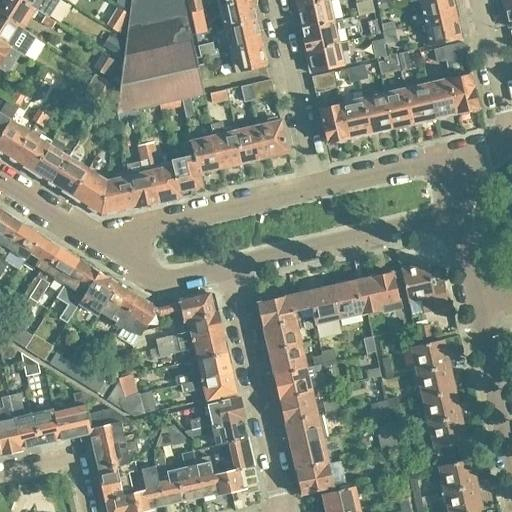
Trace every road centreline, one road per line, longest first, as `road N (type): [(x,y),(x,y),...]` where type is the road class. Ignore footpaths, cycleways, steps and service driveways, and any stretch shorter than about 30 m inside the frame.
road 1 (residential): [(284,511),(228,265)]
road 2 (residential): [(90,238),(315,186)]
road 3 (residential): [(228,265),(451,216)]
road 4 (residential): [(315,186),(273,0)]
road 5 (residential): [(511,463),(483,338),(489,290)]
road 6 (residential): [(315,186),(473,150)]
road 7 (residential): [(228,265),(147,278),(90,238)]
road 8 (residential): [(511,141),(478,0)]
road 9 (residential): [(0,474),(53,461),(70,465),(89,511)]
